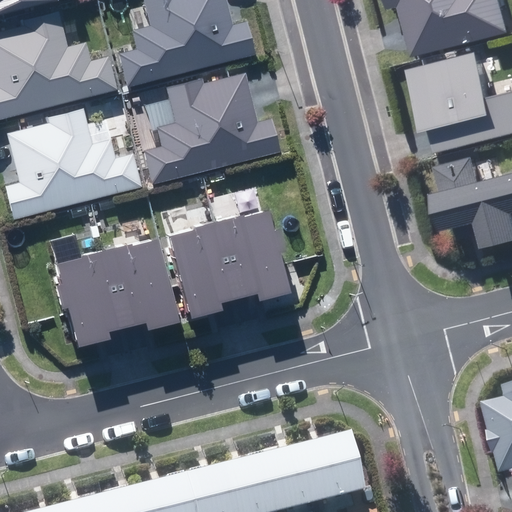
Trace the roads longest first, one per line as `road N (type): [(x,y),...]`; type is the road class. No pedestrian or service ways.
road 1 (residential): [(404,343),(0,441)]
road 2 (residential): [(404,343),(319,0)]
road 3 (residential): [(404,343),(433,395),(464,511)]
road 4 (residential): [(427,511),(404,343)]
